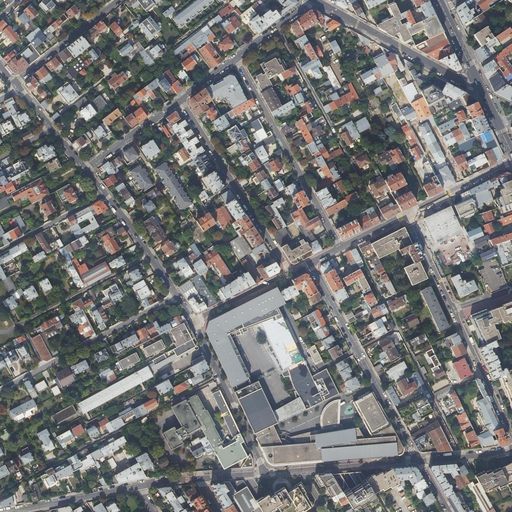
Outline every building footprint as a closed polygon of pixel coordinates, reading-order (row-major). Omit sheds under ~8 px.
[(42,2),(39,5),(44,10),(47,7),(49,10),(55,5),(51,0),(43,0),(42,2)] [(134,8),(140,4),(137,0),(136,0),(127,0),(126,1),(130,6),(131,5),(134,8)] [(146,12),(155,5),(155,4),(151,0),(136,0),(137,0),(140,4),(146,12)] [(214,0),(213,0),(194,0),(172,18),(180,28),(209,5),(208,5),(214,0)] [(275,10),(280,17),(298,4),(298,1),(296,0),(286,0),(282,4),(283,6),(285,4),(286,6),(285,7),(283,6),(282,7),(281,5),(275,10)] [(336,0),(334,1),(336,5),(343,9),(347,7),(343,0),(336,0)] [(365,17),(358,3),(355,5),(352,0),(349,0),(357,15),(359,14),(361,17),(363,18),(365,17)] [(385,0),(363,0),(368,9),(385,0)] [(475,6),(473,3),(471,0),(466,0),(456,7),(455,11),(462,26),(464,24),(479,14),(478,12),(472,16),(471,14),(472,14),(475,12),(473,8),(475,6)] [(481,13),(497,3),(501,0),(471,0),(473,3),(476,1),(478,5),(479,7),(476,9),(478,12),(479,14),(481,13)] [(435,14),(428,1),(419,5),(420,7),(417,9),(418,10),(419,10),(419,12),(422,11),(424,15),(421,17),(421,16),(415,19),(416,22),(414,22),(408,10),(400,14),(402,19),(405,17),(406,20),(406,21),(407,21),(407,22),(404,23),(406,28),(413,25),(418,22),(435,14)] [(256,2),(251,6),(257,14),(258,15),(262,13),(260,10),(256,5),(257,4),(256,2)] [(392,21),(378,28),(391,35),(411,46),(414,44),(410,37),(406,28),(404,23),(402,19),(400,14),(395,4),(389,8),(395,20),(392,22),(392,21)] [(24,11),(31,19),(37,13),(30,5),(24,11)] [(68,19),(68,20),(70,18),(71,18),(80,11),(74,5),(68,10),(66,12),(67,14),(65,16),(68,19)] [(171,6),(162,13),(166,18),(175,11),(171,6)] [(241,14),(239,16),(246,24),(249,22),(258,33),(267,27),(258,15),(253,18),(253,17),(257,14),(251,6),(241,14)] [(219,15),(172,51),(175,56),(185,48),(190,44),(191,43),(197,39),(199,37),(204,34),(209,29),(222,19),(221,17),(230,10),(227,7),(218,14),(219,15)] [(258,15),(267,27),(280,17),(275,10),(272,13),(269,9),(267,9),(264,11),(266,13),(263,15),(262,13),(258,15)] [(310,10),(296,20),(302,31),(318,22),(311,10),(310,10)] [(314,10),(311,10),(318,22),(320,26),(321,27),(326,24),(325,23),(319,12),(314,10)] [(26,24),(31,19),(24,11),(18,17),(24,25),(25,24),(26,25),(27,25),(26,24)] [(86,20),(89,17),(84,12),(81,15),(86,20)] [(328,17),(319,12),(325,23),(328,17)] [(488,23),(481,13),(479,14),(464,24),(465,27),(474,21),(479,29),(488,23)] [(53,31),(68,19),(65,16),(64,14),(62,16),(58,19),(54,22),(48,28),(53,34),(54,33),(53,31)] [(410,37),(414,44),(415,46),(421,43),(428,39),(443,32),(440,26),(435,14),(418,22),(413,25),(406,28),(410,37)] [(140,24),(144,20),(140,15),(136,19),(137,20),(140,24)] [(13,22),(7,16),(4,19),(10,25),(13,22)] [(149,20),(147,17),(144,20),(140,24),(138,25),(149,38),(159,31),(157,29),(160,27),(161,25),(161,24),(158,26),(155,23),(153,24),(151,22),(153,20),(151,18),(149,20)] [(328,17),(325,23),(326,24),(331,34),(333,33),(332,32),(335,30),(334,28),(340,24),(339,23),(328,17)] [(40,29),(43,32),(48,28),(54,22),(53,20),(51,18),(40,29)] [(228,19),(221,24),(228,33),(240,24),(235,18),(230,22),(228,20),(229,20),(228,19)] [(107,27),(102,20),(94,27),(100,34),(107,27)] [(137,25),(138,25),(140,24),(137,20),(132,24),(134,26),(125,33),(126,34),(130,31),(137,25)] [(302,31),(296,20),(291,25),(297,36),(298,38),(294,41),(298,49),(301,47),(309,43),(302,31)] [(115,22),(110,26),(118,37),(119,36),(119,35),(123,32),(115,22)] [(42,33),(43,32),(40,29),(35,23),(31,27),(35,31),(27,38),(31,43),(42,33)] [(15,31),(18,28),(15,25),(12,28),(10,25),(2,32),(1,33),(4,35),(5,35),(7,38),(15,31)] [(150,41),(137,25),(130,31),(138,41),(144,49),(156,40),(154,38),(150,41)] [(482,45),(485,44),(493,38),(486,26),(473,35),(481,46),(482,45)] [(100,34),(94,27),(88,31),(94,39),(100,35),(100,34)] [(499,68),(500,70),(505,78),(511,72),(511,66),(505,57),(511,51),(511,31),(509,27),(493,38),(485,44),(486,46),(488,49),(492,54),(495,52),(491,46),(495,44),(497,46),(499,44),(498,42),(509,35),(511,38),(511,45),(493,59),(494,62),(497,65),(499,68)] [(53,46),(59,41),(58,40),(56,38),(53,34),(48,28),(43,32),(48,38),(47,39),(53,46)] [(215,36),(209,29),(204,34),(208,40),(209,41),(215,36)] [(356,33),(349,29),(357,43),(361,41),(356,33)] [(7,38),(12,43),(20,37),(15,31),(7,38)] [(415,46),(416,49),(456,71),(461,68),(449,44),(443,32),(428,39),(421,43),(415,46)] [(31,43),(35,49),(46,38),(42,33),(31,43)] [(191,43),(195,49),(203,43),(205,45),(199,50),(212,68),(223,60),(209,41),(208,40),(204,34),(199,37),(197,39),(191,43)] [(219,44),(224,51),(228,48),(229,48),(230,49),(231,49),(232,48),(233,47),(233,46),(233,45),(233,44),(226,35),(222,37),(225,40),(219,44)] [(380,46),(360,35),(377,66),(382,75),(388,87),(393,97),(419,145),(424,156),(427,161),(433,172),(435,175),(442,189),(453,184),(451,181),(449,177),(440,159),(419,120),(411,104),(410,103),(407,97),(402,87),(394,71),(393,71),(380,46)] [(90,46),(82,36),(67,48),(73,54),(75,57),(75,58),(78,56),(78,55),(78,53),(85,48),(87,48),(90,46)] [(334,39),(329,42),(336,56),(342,53),(334,39)] [(144,49),(138,41),(132,46),(127,41),(117,49),(124,58),(126,57),(127,58),(128,57),(129,58),(128,59),(129,61),(138,54),(144,49)] [(29,65),(41,56),(35,49),(31,43),(21,52),(19,53),(21,55),(23,57),(29,65)] [(190,44),(185,48),(188,51),(182,55),(185,58),(184,59),(185,61),(182,64),(187,71),(196,63),(195,62),(199,59),(195,54),(191,56),(191,55),(189,53),(194,49),(195,49),(191,43),(190,44)] [(312,48),(309,43),(301,47),(301,48),(302,49),(304,48),(311,61),(317,58),(312,48)] [(146,51),(144,49),(138,54),(145,63),(153,57),(155,58),(159,55),(160,56),(164,53),(165,53),(167,52),(167,50),(163,45),(161,46),(159,44),(158,45),(157,44),(152,48),(151,47),(148,50),(148,49),(146,51)] [(474,51),(477,57),(486,51),(488,49),(486,46),(485,44),(482,45),(481,46),(474,51)] [(317,45),(312,48),(317,58),(319,62),(322,61),(321,59),(324,57),(317,45)] [(362,55),(368,52),(364,46),(359,50),(362,55)] [(388,51),(380,46),(393,71),(394,71),(397,69),(395,65),(396,64),(396,66),(397,65),(391,52),(388,53),(390,56),(388,57),(386,54),(388,51)] [(73,54),(67,48),(59,55),(64,61),(73,54)] [(87,66),(99,57),(96,54),(92,48),(88,51),(88,52),(92,57),(89,60),(88,59),(83,62),(87,66)] [(477,57),(480,63),(489,56),(492,54),(488,49),(486,51),(477,57)] [(4,59),(8,64),(16,56),(18,54),(15,50),(14,50),(4,59)] [(391,52),(397,65),(405,80),(408,79),(403,70),(404,70),(397,56),(397,55),(390,52),(391,52)] [(357,57),(355,53),(344,58),(347,62),(352,60),(357,57)] [(83,69),(87,66),(83,62),(78,55),(78,56),(75,58),(75,57),(74,58),(77,62),(66,70),(69,73),(72,78),(74,76),(75,75),(83,69)] [(19,73),(29,65),(23,57),(21,58),(19,59),(19,60),(18,61),(16,60),(18,59),(16,56),(8,64),(15,73),(19,73)] [(278,75),(287,70),(284,64),(283,64),(279,58),(276,60),(274,57),(263,63),(265,66),(262,68),(264,71),(255,76),(257,79),(253,81),(260,93),(271,87),(272,86),(269,80),(278,75)] [(60,64),(55,58),(46,65),(51,71),(60,64)] [(310,62),(301,67),(304,73),(307,71),(307,70),(310,68),(311,69),(314,68),(314,66),(317,64),(319,67),(320,67),(320,68),(322,67),(319,62),(317,58),(311,61),(310,62)] [(413,64),(402,58),(412,77),(413,80),(417,78),(417,77),(418,77),(418,76),(420,75),(419,73),(416,74),(414,69),(414,68),(412,64),(413,64)] [(482,67),(485,73),(494,67),(492,64),(490,62),(482,67)] [(328,64),(322,68),(331,83),(335,91),(341,87),(328,64)] [(485,73),(487,79),(497,73),(497,72),(495,70),(499,68),(497,65),(494,67),(485,73)] [(53,77),(44,66),(43,67),(34,74),(40,81),(43,79),(45,82),(47,82),(53,77)] [(377,66),(371,69),(376,78),(382,75),(377,66)] [(294,71),(292,67),(287,70),(278,75),(280,80),(281,81),(284,80),(295,73),(294,71)] [(376,78),(371,69),(366,72),(364,69),(356,73),(363,85),(376,78)] [(162,74),(165,77),(171,85),(176,81),(167,70),(162,74)] [(117,75),(114,72),(111,75),(113,77),(108,81),(114,89),(128,78),(122,71),(118,75),(117,75)] [(497,73),(487,79),(494,92),(494,93),(505,85),(497,73)] [(43,89),(32,76),(29,79),(25,81),(24,85),(30,92),(37,86),(37,87),(40,91),(43,89)] [(165,91),(171,86),(171,85),(165,77),(159,81),(157,78),(155,80),(159,85),(161,88),(162,87),(165,91)] [(418,97),(420,96),(421,95),(413,80),(412,77),(410,78),(409,80),(418,97)] [(413,80),(421,95),(422,98),(423,98),(428,107),(444,98),(443,96),(439,89),(417,77),(417,78),(413,80)] [(465,92),(437,77),(435,81),(439,89),(443,96),(445,94),(455,100),(458,98),(463,95),(465,92)] [(159,85),(155,80),(147,85),(156,97),(162,105),(167,102),(165,99),(164,100),(160,95),(158,96),(155,91),(154,92),(153,90),(159,85)] [(176,81),(171,85),(171,86),(177,94),(184,89),(177,80),(176,81)] [(218,83),(216,80),(208,86),(210,89),(218,83)] [(61,87),(57,90),(59,92),(68,104),(79,96),(67,82),(63,85),(61,87)] [(350,82),(347,84),(356,99),(359,98),(350,82)] [(380,87),(378,82),(373,85),(378,93),(382,90),(380,87)] [(505,85),(494,93),(510,100),(511,96),(511,83),(511,82),(509,84),(508,86),(506,85),(505,85)] [(286,84),(283,86),(287,94),(288,93),(289,96),(292,95),(292,94),(301,89),(300,87),(298,88),(296,84),(292,86),(291,84),(287,86),(286,84)] [(407,84),(402,87),(407,97),(410,103),(413,101),(412,99),(414,97),(407,84)] [(156,97),(147,85),(132,97),(140,107),(140,108),(144,105),(140,100),(142,98),(141,97),(146,93),(145,92),(147,91),(150,95),(149,95),(153,99),(156,97)] [(282,105),(271,87),(260,93),(271,112),(282,105)] [(330,103),(323,107),(326,113),(348,101),(349,103),(355,100),(350,92),(345,94),(341,87),(335,91),(339,98),(337,99),(330,103)] [(383,90),(384,93),(385,93),(388,99),(393,97),(388,87),(385,89),(383,90)] [(330,88),(323,92),(330,103),(337,99),(339,98),(335,91),(333,92),(330,88)] [(206,103),(211,100),(205,89),(191,99),(189,103),(198,116),(205,111),(210,108),(209,107),(207,108),(206,105),(205,106),(203,104),(204,103),(204,102),(204,101),(206,103)] [(289,96),(291,100),(294,106),(294,107),(299,105),(298,103),(305,99),(301,92),(293,96),(292,94),(292,95),(289,96)] [(474,98),(465,92),(463,95),(458,98),(459,100),(461,104),(456,107),(458,110),(476,102),(474,98)] [(231,110),(238,106),(231,93),(224,96),(229,106),(223,110),(218,103),(214,105),(221,116),(223,115),(225,114),(231,110)] [(88,102),(84,96),(74,104),(80,111),(79,111),(87,121),(107,105),(100,95),(90,102),(89,101),(88,102)] [(374,95),(369,97),(378,115),(383,112),(376,99),(376,98),(374,95)] [(421,98),(411,104),(419,120),(431,114),(428,107),(423,98),(422,98),(421,95),(420,96),(421,98)] [(376,99),(383,112),(390,109),(383,96),(376,99)] [(15,102),(12,97),(4,101),(5,103),(11,115),(18,112),(17,110),(18,109),(16,104),(14,105),(13,103),(15,102)] [(393,97),(388,99),(401,124),(404,125),(404,126),(401,127),(412,148),(410,149),(415,157),(416,160),(423,156),(422,154),(421,154),(417,146),(419,145),(393,97)] [(255,104),(252,98),(238,106),(231,110),(234,115),(235,116),(255,104)] [(447,104),(448,106),(459,100),(458,98),(455,100),(451,102),(450,102),(447,104)] [(39,104),(44,110),(48,106),(43,100),(39,104)] [(291,100),(282,105),(271,112),(274,117),(279,115),(281,115),(281,113),(284,112),(285,112),(286,112),(287,112),(288,112),(289,111),(289,110),(290,110),(290,109),(294,106),(291,100)] [(310,112),(314,110),(309,100),(304,103),(307,109),(298,113),(300,117),(309,113),(310,112)] [(451,112),(449,113),(451,117),(456,115),(458,120),(453,123),(455,126),(458,124),(461,123),(461,122),(466,119),(463,114),(465,113),(464,112),(463,112),(466,110),(468,113),(469,113),(471,119),(482,114),(476,102),(458,110),(452,113),(451,112)] [(11,115),(5,103),(2,104),(5,109),(6,113),(4,114),(3,113),(2,113),(5,119),(12,116),(11,115)] [(140,108),(140,107),(131,114),(137,121),(138,123),(147,116),(140,108)] [(214,110),(212,107),(211,107),(210,108),(205,111),(211,121),(218,117),(216,114),(216,113),(217,113),(217,112),(216,111),(215,110),(214,110)] [(117,108),(102,120),(104,122),(106,125),(121,114),(117,108)] [(234,115),(231,110),(225,114),(227,117),(225,118),(223,115),(221,116),(212,122),(214,125),(215,125),(219,132),(229,125),(226,121),(234,115)] [(21,113),(19,111),(18,112),(11,115),(12,116),(19,129),(19,130),(20,130),(21,130),(22,130),(22,129),(22,128),(22,126),(26,124),(25,123),(30,120),(26,111),(21,113)] [(175,111),(166,118),(169,123),(172,126),(175,124),(174,122),(180,119),(175,111)] [(312,116),(310,112),(309,113),(300,117),(301,119),(308,131),(313,129),(308,120),(309,118),(312,116)] [(249,113),(245,116),(249,121),(253,119),(252,118),(249,113)] [(137,121),(131,114),(125,119),(131,126),(137,121)] [(489,130),(482,114),(471,119),(467,120),(468,123),(470,122),(470,121),(475,130),(472,131),(475,136),(489,130)] [(264,120),(262,116),(251,123),(256,132),(262,128),(260,122),(264,120)] [(325,122),(323,118),(317,121),(318,123),(316,124),(317,126),(320,125),(325,122)] [(0,124),(0,131),(3,137),(5,136),(6,135),(6,134),(10,132),(10,131),(15,128),(10,119),(0,124)] [(122,121),(129,130),(132,128),(131,126),(125,119),(122,121)] [(301,119),(295,122),(306,140),(311,137),(308,131),(301,119)] [(353,124),(360,136),(364,144),(372,140),(366,129),(367,128),(362,119),(353,124)] [(180,133),(185,130),(183,127),(187,124),(185,120),(179,124),(179,125),(178,125),(176,123),(175,124),(172,126),(175,132),(178,131),(180,133)] [(340,126),(341,126),(342,130),(346,128),(347,130),(340,134),(347,146),(348,145),(349,145),(352,144),(352,143),(354,142),(352,139),(360,136),(353,124),(351,120),(340,126)] [(452,120),(438,127),(441,133),(455,126),(453,123),(452,120)] [(106,125),(104,122),(92,131),(98,139),(103,136),(104,137),(111,131),(106,125)] [(458,124),(460,128),(466,140),(470,138),(468,136),(469,135),(462,122),(461,123),(458,124)] [(172,126),(169,123),(167,125),(166,124),(162,128),(168,137),(172,134),(175,132),(172,126)] [(239,123),(226,130),(232,139),(234,138),(237,142),(243,138),(238,129),(241,127),(239,123)] [(287,126),(281,130),(283,134),(293,128),(291,124),(287,126)] [(320,125),(317,126),(313,129),(308,131),(311,137),(312,139),(323,132),(319,127),(321,126),(320,125)] [(262,128),(256,132),(259,138),(255,140),(257,143),(261,141),(272,134),(270,131),(265,133),(262,128)] [(451,132),(456,142),(461,153),(470,148),(466,140),(460,128),(451,132)] [(178,137),(181,141),(182,143),(187,140),(186,138),(187,137),(193,134),(190,129),(186,132),(185,130),(180,133),(181,135),(178,137)] [(466,140),(470,148),(478,144),(482,153),(497,146),(489,130),(475,136),(470,138),(466,140)] [(24,140),(32,136),(30,131),(22,135),(24,140)] [(88,131),(85,134),(89,140),(93,137),(88,131)] [(443,137),(447,146),(456,142),(451,132),(443,137)] [(85,134),(72,143),(77,150),(78,149),(79,151),(86,146),(86,145),(89,142),(89,143),(91,142),(89,140),(85,134)] [(272,134),(261,141),(263,145),(265,145),(275,140),(272,134)] [(243,138),(237,142),(226,149),(229,154),(238,148),(241,153),(248,148),(246,143),(249,141),(246,136),(243,138)] [(190,150),(195,147),(194,144),(198,142),(195,137),(190,141),(189,142),(187,140),(182,143),(183,145),(184,146),(186,149),(189,148),(190,150)] [(311,137),(306,140),(308,144),(306,145),(311,154),(313,154),(315,158),(320,155),(315,146),(313,142),(312,139),(311,137)] [(299,138),(289,144),(291,148),(301,142),(299,138)] [(140,148),(147,159),(160,151),(152,139),(140,148)] [(257,143),(252,146),(252,147),(258,157),(260,160),(262,164),(269,159),(267,156),(268,156),(262,145),(259,147),(257,143)] [(328,155),(322,144),(321,143),(315,146),(320,155),(324,162),(330,159),(342,153),(339,146),(331,150),(332,152),(328,155)] [(45,161),(56,155),(53,150),(54,150),(54,149),(52,145),(51,145),(48,146),(46,144),(41,147),(36,150),(36,152),(39,157),(42,155),(45,161)] [(184,161),(191,156),(189,154),(188,152),(186,149),(184,146),(183,145),(182,145),(184,148),(178,152),(184,161)] [(135,158),(137,157),(139,156),(132,146),(130,147),(129,148),(129,149),(128,151),(127,149),(123,152),(130,162),(134,160),(135,158)] [(191,156),(193,160),(194,160),(198,157),(196,155),(198,154),(198,155),(204,151),(201,146),(197,149),(195,147),(190,150),(192,153),(189,154),(191,156)] [(482,153),(482,154),(483,153),(487,161),(489,166),(501,160),(502,156),(497,146),(482,153)] [(392,149),(388,151),(388,152),(390,155),(394,162),(397,161),(398,162),(403,159),(397,148),(392,151),(392,149)] [(248,163),(255,159),(250,150),(241,156),(244,161),(245,160),(248,163)] [(370,162),(363,150),(353,156),(359,168),(362,166),(362,167),(367,164),(370,162)] [(388,152),(384,154),(382,155),(378,157),(380,161),(380,162),(382,166),(388,163),(389,165),(394,163),(394,162),(390,155),(388,152)] [(198,167),(208,160),(204,153),(198,157),(194,160),(198,167)] [(451,153),(440,159),(449,177),(460,171),(453,158),(451,153)] [(466,162),(468,166),(470,170),(487,161),(483,153),(482,154),(466,162)] [(458,156),(453,158),(460,171),(468,166),(466,162),(462,154),(458,157),(458,156)] [(123,159),(121,155),(118,157),(109,163),(113,169),(121,163),(120,161),(123,159)] [(320,155),(315,158),(320,167),(319,167),(319,168),(326,165),(324,162),(320,155)] [(239,157),(244,165),(248,163),(245,160),(244,161),(241,156),(239,157)] [(275,156),(269,159),(262,164),(264,167),(273,183),(278,179),(279,179),(274,170),(282,166),(277,158),(276,156),(275,156)] [(62,166),(57,157),(46,163),(50,172),(62,166)] [(260,160),(258,157),(255,159),(248,163),(253,171),(257,168),(260,166),(257,161),(260,160)] [(14,180),(25,174),(24,171),(28,169),(23,158),(18,161),(19,162),(13,165),(16,171),(14,172),(15,174),(9,177),(8,175),(0,179),(3,186),(11,182),(11,181),(12,181),(14,180)] [(336,169),(330,159),(324,162),(326,165),(330,172),(336,169)] [(200,175),(213,167),(208,160),(198,167),(196,168),(199,171),(198,172),(198,173),(198,175),(200,175)] [(433,172),(427,161),(422,163),(425,168),(426,167),(428,173),(431,172),(432,173),(433,172)] [(179,207),(181,211),(192,203),(192,201),(189,196),(187,195),(184,191),(184,189),(180,183),(178,183),(173,174),(173,172),(169,167),(167,166),(164,162),(153,169),(156,173),(158,172),(159,173),(158,174),(162,180),(163,179),(164,180),(162,182),(167,189),(169,187),(170,189),(168,191),(172,197),(175,197),(176,198),(174,200),(178,206),(179,205),(180,206),(179,207)] [(113,169),(109,163),(104,166),(109,174),(111,176),(112,175),(114,174),(116,173),(113,169)] [(151,184),(152,184),(148,177),(147,178),(146,177),(148,176),(143,168),(141,170),(141,169),(142,168),(139,165),(128,173),(130,176),(132,176),(134,180),(131,182),(138,194),(143,190),(144,191),(152,186),(151,184)] [(326,165),(319,168),(320,169),(321,169),(326,178),(312,186),(315,193),(326,186),(327,187),(330,186),(335,183),(330,172),(326,165)] [(341,179),(336,169),(330,172),(335,183),(341,179)] [(213,194),(225,186),(214,170),(203,178),(205,182),(206,181),(211,189),(211,190),(213,194)] [(266,178),(267,178),(262,171),(255,175),(260,182),(266,178)] [(488,180),(492,187),(499,184),(497,179),(499,178),(501,184),(511,179),(511,177),(510,172),(506,171),(488,180)] [(388,179),(384,181),(389,189),(390,192),(405,184),(399,173),(393,176),(392,174),(387,177),(388,179)] [(111,176),(104,180),(108,187),(117,182),(112,175),(111,176)] [(426,184),(423,186),(428,197),(442,189),(435,175),(431,177),(433,181),(434,181),(433,182),(432,182),(430,183),(430,182),(429,180),(428,181),(428,180),(425,182),(426,184)] [(451,181),(453,184),(460,180),(457,175),(455,176),(456,179),(451,181)] [(40,178),(0,198),(0,210),(9,205),(7,200),(12,197),(14,200),(28,193),(31,198),(30,199),(32,204),(34,203),(47,196),(49,195),(40,178)] [(272,186),(266,178),(260,182),(265,190),(272,186)] [(384,181),(383,178),(374,183),(373,182),(371,184),(370,185),(369,186),(375,197),(389,189),(384,181)] [(278,179),(273,183),(274,185),(278,192),(283,189),(278,179)] [(342,181),(341,179),(335,183),(340,192),(341,193),(346,190),(341,182),(342,181)] [(499,207),(511,202),(511,179),(501,184),(499,184),(492,187),(470,195),(468,190),(460,195),(463,202),(454,206),(459,216),(462,215),(462,216),(477,211),(476,208),(483,205),(482,203),(493,199),(496,209),(499,207)] [(488,180),(468,190),(470,195),(492,187),(488,180)] [(0,187),(0,192),(6,189),(8,193),(15,189),(13,186),(11,182),(3,186),(0,187)] [(134,201),(134,200),(123,183),(115,187),(118,191),(120,190),(126,200),(125,201),(127,205),(134,201)] [(293,183),(292,184),(286,187),(291,196),(298,192),(293,183)] [(340,192),(335,183),(330,186),(335,195),(340,192)] [(69,184),(56,191),(62,201),(67,198),(70,203),(78,198),(72,187),(71,187),(69,184)] [(276,193),(272,186),(265,190),(270,199),(278,194),(277,192),(276,193)] [(326,186),(315,193),(324,209),(336,202),(333,198),(331,199),(327,190),(328,189),(327,187),(326,186)] [(149,198),(155,194),(152,189),(146,194),(149,198)] [(236,221),(246,215),(229,189),(219,195),(231,213),(230,213),(230,214),(231,214),(236,221)] [(310,203),(303,190),(298,192),(291,196),(299,209),(301,208),(310,203)] [(347,193),(346,190),(341,193),(344,199),(346,203),(358,196),(355,191),(348,196),(347,194),(347,193)] [(197,195),(201,202),(206,199),(208,197),(204,191),(197,195)] [(400,211),(416,203),(410,192),(402,195),(403,197),(402,197),(401,196),(394,199),(396,203),(400,211)] [(360,200),(358,196),(346,203),(347,204),(349,208),(361,202),(360,200)] [(284,202),(281,197),(272,203),(273,204),(275,207),(284,202)] [(346,203),(344,199),(329,207),(325,210),(329,217),(332,216),(331,214),(347,204),(346,203)] [(155,208),(150,200),(143,204),(148,213),(155,208)] [(56,211),(50,201),(41,206),(47,215),(56,211)] [(85,235),(100,227),(94,217),(108,209),(103,202),(99,201),(73,215),(84,235),(85,235)] [(385,202),(378,206),(384,217),(386,218),(394,214),(390,207),(390,206),(388,206),(387,206),(385,202)] [(378,206),(385,202),(387,206),(388,206),(390,206),(390,207),(394,214),(400,211),(396,203),(393,205),(392,203),(391,203),(389,204),(389,205),(386,204),(385,202),(378,206)] [(511,202),(499,207),(501,213),(508,210),(510,210),(511,213),(510,212),(507,214),(505,215),(506,216),(507,216),(511,215),(511,214),(511,202)] [(34,203),(32,204),(21,210),(24,214),(37,207),(34,203)] [(278,213),(275,207),(273,204),(270,206),(269,205),(264,207),(270,216),(274,214),(275,215),(278,213)] [(232,223),(234,222),(223,206),(209,215),(215,223),(220,231),(232,223)] [(380,221),(372,206),(365,210),(373,224),(380,221)] [(465,230),(459,216),(455,218),(450,207),(436,213),(423,219),(435,243),(447,238),(455,234),(462,231),(465,230)] [(301,208),(299,209),(290,214),(295,221),(298,227),(308,221),(301,208)] [(373,224),(365,210),(362,212),(363,213),(359,215),(361,218),(359,219),(354,209),(350,211),(354,217),(361,230),(373,224)] [(493,219),(490,211),(482,214),(485,222),(493,219)] [(215,223),(209,215),(208,213),(202,216),(204,219),(203,219),(202,217),(196,221),(203,232),(215,223)] [(282,219),(278,213),(275,215),(274,215),(276,217),(274,218),(271,220),(277,229),(282,226),(283,228),(284,227),(286,226),(282,219)] [(295,221),(290,214),(282,219),(286,226),(295,221)] [(511,214),(511,215),(507,216),(506,216),(497,220),(498,223),(499,226),(511,221),(511,214)] [(0,227),(0,237),(4,246),(10,243),(6,239),(11,236),(13,241),(25,234),(22,228),(25,226),(19,215),(12,219),(16,227),(4,234),(0,227)] [(84,235),(73,215),(66,219),(77,239),(84,235)] [(246,231),(253,226),(246,215),(236,221),(234,222),(232,223),(235,227),(238,225),(238,223),(239,223),(243,229),(242,229),(241,229),(237,231),(240,235),(241,234),(246,231)] [(181,225),(184,228),(193,243),(198,239),(200,242),(207,237),(206,236),(203,232),(196,221),(193,216),(188,220),(190,222),(187,223),(185,220),(180,224),(181,225)] [(321,223),(317,216),(308,221),(298,227),(306,242),(307,242),(313,238),(309,230),(321,223)] [(150,232),(159,226),(152,217),(144,222),(150,232)] [(344,239),(361,230),(354,217),(352,218),(353,220),(336,229),(340,238),(344,239)] [(473,241),(487,235),(495,231),(493,225),(498,223),(497,220),(483,225),(467,232),(469,238),(472,237),(473,241)] [(166,236),(159,226),(150,232),(157,242),(166,236)] [(254,249),(263,243),(253,226),(246,231),(248,235),(247,236),(253,245),(254,245),(255,246),(253,247),(254,249)] [(112,238),(121,233),(125,231),(123,227),(115,231),(116,234),(115,234),(114,232),(111,227),(95,235),(100,244),(104,243),(112,238)] [(307,242),(306,242),(305,243),(302,239),(296,243),(298,246),(291,251),(287,244),(290,242),(289,239),(292,238),(284,227),(283,228),(272,233),(291,263),(295,264),(298,262),(296,258),(300,255),(303,260),(314,254),(308,245),(307,242)] [(399,250),(412,244),(404,227),(391,234),(398,249),(399,250)] [(511,239),(511,238),(511,232),(505,235),(505,234),(502,234),(503,236),(501,236),(497,238),(495,231),(487,235),(492,245),(488,246),(491,253),(481,257),(483,261),(497,256),(495,251),(492,245),(511,239)] [(43,232),(35,236),(44,250),(47,256),(64,246),(60,238),(48,245),(43,235),(44,235),(43,232)] [(238,259),(252,250),(241,234),(240,235),(227,243),(238,259)] [(398,249),(391,234),(370,244),(377,256),(378,259),(398,249)] [(85,235),(84,235),(77,239),(68,244),(67,245),(70,251),(70,252),(82,246),(81,244),(83,243),(84,245),(89,242),(85,235)] [(480,254),(481,257),(491,253),(488,246),(492,245),(487,235),(473,241),(474,243),(479,255),(480,254)] [(315,237),(313,238),(307,242),(308,245),(314,254),(322,250),(320,246),(318,243),(317,240),(315,237)] [(114,241),(112,238),(104,243),(106,247),(105,248),(107,252),(110,250),(112,254),(119,250),(114,241)] [(495,251),(511,245),(511,239),(492,245),(495,251)] [(370,244),(369,241),(365,242),(365,241),(357,245),(362,253),(364,252),(366,257),(371,254),(373,258),(377,256),(370,244)] [(473,255),(476,254),(472,244),(474,243),(473,241),(471,242),(470,241),(468,242),(467,242),(473,255)] [(15,261),(20,270),(23,269),(19,261),(20,261),(17,256),(19,255),(20,256),(23,253),(23,252),(28,250),(27,248),(24,242),(9,250),(10,251),(11,254),(15,261)] [(171,242),(161,248),(166,255),(170,256),(177,252),(177,251),(180,249),(181,247),(179,244),(177,244),(176,245),(174,242),(172,242),(171,243),(171,242)] [(419,261),(423,259),(415,242),(412,244),(399,250),(401,256),(406,253),(405,252),(408,251),(411,258),(410,259),(411,261),(412,260),(413,263),(419,261)] [(198,256),(201,254),(196,247),(194,243),(189,247),(193,253),(189,256),(185,251),(184,252),(187,256),(187,257),(190,261),(194,258),(198,256)] [(511,263),(511,245),(495,251),(497,256),(501,267),(511,263)] [(225,299),(242,290),(231,274),(229,271),(213,246),(201,254),(198,256),(200,259),(206,268),(211,264),(214,262),(221,273),(227,281),(232,278),(234,280),(223,287),(223,286),(218,289),(225,299)] [(363,262),(355,247),(350,250),(355,260),(357,265),(358,264),(363,262)] [(32,257),(35,262),(47,256),(44,250),(35,255),(32,257)] [(355,260),(350,250),(345,253),(347,256),(349,262),(352,267),(355,272),(342,278),(346,286),(354,281),(363,277),(357,265),(355,260)] [(0,257),(0,265),(3,264),(5,267),(15,261),(11,254),(10,251),(6,254),(4,255),(3,255),(1,256),(1,257),(0,257)] [(126,264),(122,256),(113,261),(112,260),(111,261),(111,262),(109,263),(112,268),(113,268),(114,268),(117,267),(118,268),(126,264)] [(191,263),(190,261),(187,257),(187,256),(183,259),(182,257),(173,263),(173,264),(175,268),(176,268),(177,267),(180,270),(187,265),(191,263)] [(380,262),(378,259),(377,256),(373,258),(369,260),(371,263),(373,262),(374,265),(380,262)] [(70,261),(79,276),(89,270),(85,264),(80,266),(76,258),(70,261)] [(261,265),(269,277),(278,272),(279,268),(273,258),(270,260),(272,264),(266,267),(265,265),(267,264),(266,262),(262,265),(261,264),(261,265)] [(198,273),(206,268),(200,259),(198,261),(197,260),(195,261),(196,262),(192,265),(194,267),(198,273)] [(333,293),(342,288),(343,287),(337,275),(340,273),(337,267),(338,266),(336,262),(334,263),(332,259),(321,265),(320,268),(327,282),(333,293)] [(245,268),(249,266),(245,260),(241,262),(245,268)] [(78,286),(83,284),(79,276),(70,261),(65,264),(67,268),(66,269),(68,273),(70,272),(73,278),(73,279),(77,286),(78,286)] [(83,284),(85,287),(112,273),(107,263),(106,261),(89,270),(79,276),(83,284)] [(412,285),(427,278),(419,261),(413,263),(409,265),(407,266),(404,268),(412,285)] [(218,275),(221,273),(214,262),(211,264),(218,275)] [(383,268),(380,262),(374,265),(376,268),(375,269),(370,271),(372,273),(383,268)] [(190,269),(194,267),(192,265),(191,263),(187,265),(180,270),(178,272),(180,275),(181,275),(183,274),(185,278),(193,273),(190,269)] [(264,279),(269,277),(261,265),(256,268),(264,279)] [(255,284),(259,282),(249,266),(245,268),(247,272),(255,284)] [(128,272),(133,283),(143,278),(137,267),(128,272)] [(380,276),(386,273),(385,273),(383,268),(372,273),(373,275),(378,272),(380,276)] [(242,290),(255,284),(247,272),(239,277),(235,272),(231,274),(242,290)] [(305,272),(292,279),(294,284),(297,290),(302,287),(302,286),(303,286),(303,288),(306,294),(301,297),(302,300),(309,297),(318,291),(313,282),(309,274),(305,272)] [(384,283),(389,280),(386,273),(380,276),(382,278),(380,279),(381,281),(377,283),(378,286),(384,283)] [(217,303),(198,274),(192,278),(193,280),(190,282),(197,293),(201,298),(207,308),(217,303)] [(458,274),(451,278),(459,296),(462,295),(462,296),(477,289),(473,280),(466,283),(464,280),(462,281),(458,274)] [(45,275),(31,282),(33,285),(39,282),(44,292),(52,288),(45,275)] [(6,278),(2,280),(9,294),(17,290),(9,277),(6,278)] [(150,277),(138,283),(147,298),(147,299),(148,298),(155,294),(152,290),(150,291),(147,285),(146,285),(145,283),(151,280),(150,277)] [(364,293),(370,290),(363,277),(354,281),(357,286),(358,285),(359,284),(360,286),(364,293)] [(198,312),(207,308),(201,298),(200,299),(201,301),(198,303),(193,296),(197,293),(190,282),(189,280),(178,287),(195,311),(198,312)] [(388,288),(392,286),(389,280),(384,283),(385,286),(387,289),(388,288)] [(142,301),(145,308),(147,307),(151,305),(148,301),(147,299),(147,298),(138,283),(133,286),(136,291),(138,295),(136,295),(138,299),(139,298),(141,302),(142,301)] [(222,300),(225,299),(218,289),(215,284),(213,286),(222,300)] [(297,290),(294,284),(291,286),(291,285),(287,287),(292,297),(299,294),(297,290)] [(38,295),(33,285),(25,289),(26,291),(30,298),(30,299),(38,295)] [(396,293),(392,286),(388,288),(390,292),(385,294),(386,298),(395,294),(396,293)] [(420,291),(438,331),(449,326),(430,286),(420,291)] [(280,292),(277,287),(276,287),(285,304),(285,303),(284,301),(280,292)] [(292,297),(287,287),(282,290),(283,290),(280,292),(284,301),(292,297)] [(114,292),(108,295),(112,302),(124,295),(120,288),(118,290),(117,290),(114,291),(114,292)] [(272,411),(277,423),(333,396),(339,394),(326,368),(311,376),(281,311),(280,312),(271,315),(269,311),(270,311),(271,311),(272,310),(273,310),(273,309),(274,309),(275,308),(276,308),(276,307),(277,306),(278,304),(278,302),(278,300),(277,299),(277,297),(272,288),(259,296),(257,297),(256,298),(256,299),(254,300),(254,302),(253,304),(252,306),(252,307),(241,312),(239,308),(236,310),(235,308),(221,315),(231,337),(235,336),(234,332),(235,332),(236,335),(240,334),(243,333),(243,332),(248,330),(247,328),(249,327),(258,323),(264,332),(269,329),(270,332),(266,334),(267,336),(271,344),(276,342),(277,344),(274,345),(278,356),(282,355),(283,357),(279,358),(281,366),(286,364),(287,367),(284,368),(285,369),(280,372),(281,373),(283,376),(289,375),(290,377),(290,380),(292,383),(293,387),(295,391),(294,392),(296,398),(272,411)] [(333,293),(338,302),(347,297),(342,288),(333,293)] [(17,290),(9,294),(11,297),(2,301),(5,307),(8,305),(10,310),(18,306),(15,300),(21,297),(21,296),(17,290)] [(88,292),(91,298),(94,303),(97,301),(90,290),(88,292)] [(377,303),(370,290),(364,293),(362,294),(366,302),(362,304),(362,306),(364,310),(366,309),(369,307),(370,307),(377,303)] [(320,295),(318,291),(309,297),(313,304),(322,299),(320,295)] [(108,295),(100,300),(103,305),(96,308),(104,322),(109,320),(103,310),(105,309),(105,308),(113,304),(112,302),(108,295)] [(408,301),(405,295),(397,298),(396,297),(393,299),(394,300),(391,301),(390,299),(386,302),(391,311),(405,303),(404,303),(408,301)] [(72,304),(76,312),(82,309),(85,308),(90,305),(94,303),(91,298),(82,303),(80,299),(72,304)] [(511,300),(510,301),(505,303),(502,304),(503,307),(487,313),(486,310),(469,316),(470,319),(469,320),(473,329),(474,328),(478,338),(479,337),(482,346),(493,341),(495,340),(499,339),(493,324),(502,321),(502,322),(507,320),(507,321),(511,319),(511,300)] [(102,330),(107,328),(104,322),(96,308),(94,303),(90,305),(93,309),(91,310),(91,311),(93,315),(99,325),(99,326),(101,330),(102,330)] [(384,317),(383,315),(378,305),(377,303),(370,307),(369,307),(370,310),(369,310),(374,318),(376,321),(384,317)] [(383,315),(388,312),(383,303),(378,305),(383,315)] [(280,312),(277,306),(276,307),(276,308),(275,308),(274,309),(273,309),(273,310),(272,310),(271,311),(270,311),(269,311),(271,315),(280,312)] [(76,312),(69,316),(72,323),(79,320),(82,325),(80,326),(78,331),(79,332),(79,334),(84,331),(87,337),(91,335),(93,337),(96,335),(82,309),(76,312)] [(322,317),(318,309),(311,313),(307,315),(311,323),(322,317)] [(295,319),(301,316),(299,311),(293,314),(295,319)] [(347,319),(349,323),(363,316),(362,314),(361,312),(354,315),(347,319)] [(40,325),(43,330),(57,322),(60,321),(66,318),(64,314),(64,313),(58,316),(57,316),(55,317),(40,325)] [(409,327),(419,322),(414,313),(404,318),(409,327)] [(248,374),(231,337),(221,315),(209,321),(205,331),(211,329),(212,330),(208,332),(207,332),(207,333),(207,334),(209,337),(208,337),(231,385),(234,383),(238,390),(239,393),(235,394),(254,434),(255,433),(272,425),(273,425),(277,423),(272,411),(266,399),(265,399),(260,387),(257,389),(254,382),(251,384),(247,375),(248,374)] [(172,328),(186,321),(183,316),(180,317),(179,316),(174,318),(175,319),(173,320),(172,318),(171,316),(167,319),(172,328)] [(368,325),(371,332),(383,326),(381,323),(386,320),(384,316),(384,317),(376,321),(368,325)] [(326,325),(322,317),(311,323),(315,331),(326,325)] [(169,330),(172,328),(167,319),(164,320),(163,321),(165,324),(160,327),(157,320),(153,322),(160,334),(169,330)] [(57,322),(43,330),(47,338),(59,332),(57,329),(62,326),(60,323),(61,323),(60,321),(57,322)] [(178,347),(193,339),(195,338),(189,325),(186,321),(172,328),(169,330),(177,346),(178,347)] [(157,336),(160,334),(153,322),(146,326),(146,327),(150,334),(155,331),(157,336)] [(258,323),(249,327),(279,374),(281,373),(280,372),(285,369),(284,368),(287,367),(286,364),(281,366),(279,358),(283,357),(282,355),(278,356),(274,345),(277,344),(276,342),(271,344),(267,336),(266,334),(270,332),(269,329),(264,332),(258,323)] [(326,325),(315,331),(319,339),(322,338),(323,340),(325,339),(328,337),(330,336),(327,330),(329,329),(326,325)] [(371,332),(375,339),(386,333),(383,326),(371,332)] [(147,339),(150,337),(149,335),(145,328),(136,332),(136,333),(138,336),(140,340),(146,337),(147,339)] [(43,330),(39,332),(40,334),(33,338),(32,336),(30,337),(43,361),(46,362),(54,358),(53,355),(55,354),(52,348),(47,338),(43,330)] [(176,346),(177,346),(169,330),(168,331),(170,335),(171,338),(174,342),(176,346)] [(457,332),(444,338),(445,341),(444,341),(447,346),(448,345),(449,348),(451,347),(462,342),(457,332)] [(413,346),(427,339),(424,333),(410,340),(413,346)] [(135,334),(128,337),(132,345),(136,343),(137,346),(142,344),(140,340),(138,336),(137,337),(135,334)] [(330,336),(328,337),(325,339),(323,340),(321,341),(325,349),(330,346),(328,343),(331,342),(335,340),(332,335),(330,336)] [(132,345),(128,337),(121,341),(125,349),(132,345)] [(384,351),(393,346),(389,338),(379,343),(383,352),(384,351)] [(194,348),(198,346),(197,344),(198,344),(197,342),(196,343),(193,339),(178,347),(173,349),(177,356),(194,348)] [(164,349),(163,348),(159,340),(144,348),(148,356),(149,357),(153,354),(152,352),(155,351),(158,349),(159,351),(164,349)] [(493,341),(482,346),(478,348),(493,380),(499,377),(508,373),(507,370),(506,367),(502,369),(502,370),(501,370),(500,370),(500,369),(499,367),(499,366),(498,364),(499,361),(501,360),(498,354),(496,355),(494,355),(492,352),(492,351),(491,349),(491,347),(493,347),(494,347),(497,346),(495,340),(493,341)] [(125,349),(121,341),(113,345),(117,353),(125,349)] [(462,355),(466,352),(462,342),(451,347),(456,357),(462,355)] [(24,345),(15,349),(21,359),(25,357),(25,356),(29,354),(24,345)] [(319,361),(322,360),(319,355),(314,345),(308,348),(309,352),(310,352),(311,352),(312,353),(313,353),(314,354),(315,354),(315,355),(316,355),(316,356),(317,356),(317,357),(317,358),(318,358),(318,359),(318,360),(319,361)] [(340,355),(342,354),(337,345),(328,350),(333,359),(338,356),(340,355)] [(399,357),(393,346),(384,351),(383,352),(378,354),(381,359),(386,356),(390,362),(399,357)] [(436,377),(445,373),(441,365),(440,365),(432,348),(426,352),(433,365),(437,363),(440,368),(433,372),(436,377)] [(94,355),(99,363),(109,357),(105,349),(94,355)] [(1,352),(8,365),(11,363),(11,364),(18,360),(13,350),(6,353),(5,352),(3,351),(1,352)] [(315,365),(319,362),(322,361),(322,360),(319,361),(318,360),(318,359),(318,358),(317,358),(317,357),(317,356),(316,356),(316,355),(315,355),(315,354),(314,354),(313,353),(312,353),(311,352),(310,352),(309,352),(315,365)] [(119,361),(123,369),(128,367),(127,365),(130,364),(133,362),(134,364),(138,362),(138,361),(134,353),(119,361)] [(154,359),(156,364),(167,359),(164,354),(154,359)] [(90,357),(94,365),(99,363),(94,355),(90,357)] [(467,365),(462,355),(456,357),(454,358),(455,361),(452,363),(452,364),(459,378),(460,379),(470,374),(471,374),(470,373),(467,367),(467,365)] [(70,367),(74,375),(89,367),(85,359),(75,364),(75,365),(70,367)] [(201,373),(209,368),(205,359),(190,367),(191,369),(190,369),(191,371),(192,370),(195,376),(201,373)] [(343,360),(335,364),(339,372),(349,366),(347,362),(346,362),(344,363),(343,360)] [(392,375),(396,382),(405,377),(404,376),(403,377),(400,372),(407,368),(403,361),(389,369),(389,370),(385,372),(388,377),(392,375)] [(99,374),(102,380),(114,373),(109,364),(107,365),(109,369),(99,374)] [(382,369),(382,368),(380,364),(373,367),(376,372),(382,369)] [(78,404),(83,413),(153,376),(148,366),(78,404)] [(349,366),(339,372),(343,379),(347,377),(349,380),(351,379),(352,378),(349,372),(351,372),(351,370),(349,366)] [(55,375),(62,387),(76,379),(74,375),(70,367),(55,375)] [(511,368),(507,370),(508,373),(499,377),(505,389),(506,389),(511,404),(511,403),(511,368)] [(429,402),(433,400),(431,397),(418,371),(410,375),(413,381),(409,383),(406,377),(405,377),(396,382),(403,396),(420,387),(424,396),(397,411),(406,427),(421,419),(433,412),(428,403),(429,402)] [(204,379),(201,373),(195,376),(187,380),(190,384),(193,382),(194,385),(204,379)] [(351,379),(349,380),(346,382),(351,391),(361,386),(356,376),(352,378),(351,379)] [(173,388),(168,379),(156,386),(160,395),(161,394),(165,392),(172,388),(173,388)] [(484,397),(490,407),(491,406),(479,380),(475,379),(474,379),(484,397)] [(33,387),(29,380),(24,382),(30,396),(33,394),(34,396),(37,394),(48,388),(45,381),(33,387)] [(188,388),(191,386),(190,384),(187,380),(174,387),(177,393),(178,394),(188,388)] [(265,399),(266,399),(258,380),(254,382),(257,389),(260,387),(265,399)] [(61,392),(57,385),(50,388),(54,396),(61,392)] [(394,405),(400,402),(391,385),(385,388),(394,405)] [(436,399),(453,390),(451,385),(433,394),(436,399)] [(241,436),(218,387),(211,391),(222,414),(222,413),(223,416),(232,436),(228,438),(229,442),(230,442),(241,436)] [(462,407),(454,390),(448,393),(458,412),(463,409),(462,407)] [(273,428),(272,425),(255,433),(257,437),(256,437),(266,459),(267,461),(269,462),(270,463),(272,464),(274,465),(275,465),(276,465),(324,461),(324,459),(329,458),(327,454),(337,453),(339,454),(340,455),(341,455),(342,456),(344,457),(345,457),(346,458),(348,458),(356,458),(374,457),(374,456),(398,455),(399,454),(400,454),(402,453),(403,451),(403,450),(403,448),(378,401),(372,391),(361,397),(362,399),(360,400),(359,399),(353,402),(372,436),(363,437),(358,427),(347,429),(346,437),(342,437),(342,432),(341,432),(341,431),(340,430),(339,430),(324,433),(324,434),(325,434),(325,435),(325,436),(326,436),(326,437),(326,438),(327,438),(327,439),(322,440),(321,440),(319,437),(317,437),(317,440),(294,442),(295,449),(293,449),(293,448),(293,447),(292,446),(292,445),(291,444),(290,443),(290,442),(288,441),(287,440),(286,439),(285,439),(283,438),(281,438),(279,438),(278,438),(277,438),(276,439),(275,439),(274,439),(274,440),(273,440),(272,438),(278,435),(274,428),(273,428)] [(241,447),(245,445),(244,441),(232,447),(230,442),(229,442),(222,446),(221,443),(222,443),(222,442),(214,426),(215,425),(208,412),(207,411),(206,412),(198,396),(196,396),(172,408),(182,427),(175,430),(166,435),(171,446),(181,441),(189,436),(194,446),(191,448),(196,457),(198,458),(206,453),(207,454),(208,454),(214,451),(221,464),(224,470),(235,469),(232,462),(246,455),(241,447)] [(501,428),(501,427),(493,411),(490,407),(484,397),(477,400),(479,404),(476,406),(479,411),(477,412),(481,421),(480,421),(482,426),(482,428),(483,430),(475,434),(479,442),(482,448),(496,445),(498,445),(496,439),(495,439),(493,434),(492,431),(501,428)] [(158,405),(154,398),(148,401),(149,403),(146,404),(149,409),(158,405)] [(32,399),(19,406),(22,413),(26,411),(36,406),(32,399)] [(433,412),(437,410),(433,401),(433,400),(429,402),(428,403),(433,412)] [(122,420),(134,414),(132,410),(132,409),(129,404),(128,401),(125,402),(128,408),(122,411),(122,412),(119,414),(120,415),(120,416),(122,420)] [(338,424),(338,401),(336,401),(334,402),(332,403),(330,404),(329,405),(327,406),(325,408),(324,410),(323,412),(322,414),(322,417),(321,419),(321,422),(321,424),(322,426),(322,428),(322,429),(338,425),(338,424)] [(136,418),(147,412),(143,405),(143,404),(134,409),(133,408),(132,409),(132,410),(134,414),(136,418)] [(72,405),(51,417),(55,424),(77,413),(72,405)] [(14,421),(24,417),(23,414),(22,413),(19,406),(9,411),(14,421)] [(493,411),(501,427),(493,410),(493,411)] [(430,425),(437,421),(433,412),(421,419),(423,422),(427,419),(430,425)] [(462,428),(470,424),(464,412),(457,416),(460,423),(462,428)] [(120,416),(120,415),(118,416),(118,417),(109,422),(114,430),(125,425),(122,420),(120,416)] [(109,422),(107,417),(98,422),(102,430),(107,428),(109,433),(114,430),(109,422)] [(419,428),(420,430),(410,435),(413,441),(428,433),(440,426),(437,421),(430,425),(427,419),(423,422),(417,425),(419,428)] [(152,427),(149,422),(137,429),(139,434),(152,427)] [(6,438),(10,436),(3,423),(0,424),(0,427),(1,429),(0,429),(0,436),(3,434),(6,438)] [(136,429),(133,423),(126,427),(120,431),(123,436),(136,429)] [(294,442),(317,440),(317,437),(319,437),(321,440),(322,440),(327,439),(327,438),(326,438),(326,437),(326,436),(325,436),(325,435),(325,434),(324,434),(324,433),(339,430),(344,429),(342,423),(338,424),(338,425),(322,429),(322,428),(289,437),(291,438),(292,439),(294,441),(294,442)] [(74,426),(71,427),(76,436),(84,431),(80,424),(75,427),(74,426)] [(92,427),(86,430),(91,438),(100,434),(96,427),(95,428),(93,424),(91,426),(92,427)] [(449,451),(452,450),(450,446),(440,426),(428,433),(428,434),(428,433),(437,452),(449,451)] [(501,427),(501,428),(492,431),(493,434),(495,439),(496,439),(498,445),(505,444),(505,443),(507,440),(501,427)] [(49,450),(55,447),(50,440),(48,435),(50,434),(46,428),(37,433),(40,439),(41,438),(44,444),(42,445),(44,451),(48,449),(49,450)] [(166,435),(175,430),(174,428),(162,434),(170,450),(182,444),(181,441),(171,446),(166,435)] [(69,430),(57,437),(56,437),(60,445),(64,442),(62,439),(71,434),(69,430)] [(471,446),(479,442),(475,434),(473,430),(466,434),(469,441),(471,446)] [(427,434),(428,434),(428,433),(413,441),(418,450),(424,447),(422,444),(425,443),(425,442),(426,442),(427,441),(427,440),(426,438),(429,437),(427,434)] [(126,441),(123,436),(120,438),(119,437),(114,440),(113,438),(103,444),(104,446),(99,449),(103,455),(104,457),(113,452),(113,451),(119,448),(118,446),(126,441)] [(244,441),(241,436),(230,442),(232,447),(244,441)] [(20,457),(24,464),(33,459),(27,447),(22,450),(24,454),(20,457)] [(134,456),(129,448),(123,451),(128,460),(134,456)] [(87,449),(80,452),(83,458),(79,460),(83,469),(84,468),(85,469),(86,469),(88,468),(88,467),(88,466),(90,465),(91,467),(95,465),(96,465),(90,454),(87,449)] [(99,449),(92,453),(90,454),(96,465),(97,468),(99,467),(100,466),(97,462),(96,462),(95,460),(103,455),(99,449)] [(65,454),(63,450),(57,453),(60,459),(66,456),(65,454)] [(138,463),(146,478),(150,477),(149,475),(150,475),(147,469),(154,465),(146,451),(135,457),(138,463)] [(79,460),(76,454),(67,459),(68,462),(70,465),(73,472),(79,468),(81,471),(84,470),(84,469),(83,469),(79,460)] [(156,457),(153,459),(159,469),(169,464),(166,457),(166,458),(164,454),(161,456),(160,455),(156,457)] [(16,457),(13,459),(17,468),(21,466),(16,457)] [(18,476),(21,475),(17,468),(13,459),(9,461),(9,460),(5,462),(10,473),(13,471),(14,472),(15,472),(18,476)] [(2,461),(0,461),(0,477),(9,473),(2,461)] [(65,464),(53,470),(55,473),(58,479),(67,475),(69,477),(73,474),(72,472),(73,472),(70,465),(68,462),(65,464)] [(437,481),(446,497),(453,493),(454,492),(451,487),(451,486),(451,485),(450,485),(443,474),(450,473),(459,489),(467,485),(460,473),(458,474),(456,471),(458,469),(457,467),(454,462),(449,463),(438,464),(430,464),(429,468),(437,481)] [(511,462),(500,468),(507,482),(507,483),(511,480),(511,462)] [(115,476),(119,483),(146,478),(138,463),(115,476)] [(467,485),(468,486),(473,483),(471,479),(469,475),(468,477),(467,478),(466,477),(467,476),(466,474),(469,473),(466,467),(465,468),(463,464),(457,467),(458,469),(460,473),(467,485)] [(414,466),(392,468),(399,480),(409,479),(412,484),(413,484),(423,478),(417,468),(414,466)] [(52,467),(47,470),(46,471),(47,473),(46,474),(44,474),(34,479),(36,483),(44,479),(55,473),(53,470),(52,467)] [(365,479),(374,493),(382,488),(383,490),(390,486),(391,488),(399,483),(399,484),(401,483),(400,482),(399,480),(392,468),(383,473),(382,471),(375,475),(374,474),(365,479)] [(475,477),(478,480),(483,489),(486,488),(487,489),(492,487),(493,489),(498,486),(499,487),(504,485),(504,484),(507,482),(500,468),(497,470),(496,469),(491,471),(490,469),(489,470),(485,472),(484,470),(478,473),(479,475),(475,477)] [(349,503),(350,505),(352,508),(358,504),(359,506),(362,504),(366,502),(370,507),(379,502),(374,493),(365,479),(361,471),(347,473),(349,475),(349,474),(357,486),(353,489),(350,491),(339,473),(331,474),(342,491),(349,503)] [(55,473),(44,479),(48,486),(56,482),(56,481),(58,480),(58,479),(55,473)] [(324,485),(332,497),(336,495),(342,491),(331,474),(330,473),(323,473),(315,474),(315,476),(321,487),(324,485)] [(111,478),(114,484),(119,483),(115,476),(111,478)] [(428,486),(423,478),(413,484),(418,492),(416,493),(419,499),(422,498),(426,495),(422,489),(428,486)] [(468,486),(479,506),(482,511),(484,511),(493,507),(491,504),(483,489),(478,480),(473,483),(468,486)] [(235,502),(241,511),(249,511),(259,506),(256,502),(246,486),(236,492),(229,481),(223,482),(228,490),(234,500),(235,502)] [(218,500),(224,508),(232,504),(235,502),(234,500),(231,502),(225,492),(228,490),(223,482),(212,482),(210,486),(218,500)] [(42,499),(36,483),(33,485),(34,488),(38,500),(42,499)] [(256,502),(259,506),(261,511),(267,511),(276,507),(275,506),(277,505),(280,510),(290,504),(289,502),(292,500),(299,511),(303,510),(304,511),(313,506),(305,493),(307,492),(301,483),(294,487),(294,488),(288,492),(285,487),(273,494),(271,492),(271,491),(270,491),(269,490),(268,490),(267,491),(266,491),(265,492),(265,493),(265,495),(265,496),(256,502)] [(63,488),(66,494),(71,493),(67,486),(63,488)] [(157,488),(162,496),(163,496),(173,490),(170,486),(162,487),(157,488)] [(193,487),(184,493),(189,500),(190,501),(199,496),(193,487)] [(163,496),(168,503),(170,502),(177,497),(173,490),(163,496)] [(182,490),(179,492),(181,495),(184,501),(185,502),(189,500),(184,493),(182,490)] [(348,504),(349,503),(342,491),(336,495),(339,499),(338,500),(341,505),(346,502),(348,504)] [(426,495),(422,498),(426,506),(436,500),(431,492),(426,495)] [(448,501),(450,505),(462,498),(459,495),(456,497),(453,493),(446,497),(448,501)] [(0,502),(0,507),(16,504),(14,495),(0,502)] [(177,497),(170,502),(176,511),(177,511),(183,509),(181,506),(182,505),(181,503),(184,501),(181,495),(177,497)] [(205,502),(201,495),(199,496),(190,501),(189,500),(185,502),(187,504),(190,502),(191,503),(189,504),(191,507),(194,505),(196,509),(191,511),(200,511),(207,508),(208,507),(205,502)] [(454,511),(465,505),(462,498),(450,505),(452,508),(454,511)] [(114,501),(106,506),(109,511),(115,511),(120,509),(114,501)] [(429,506),(432,510),(436,508),(439,506),(438,504),(436,501),(429,506)] [(104,511),(106,511),(101,502),(94,506),(97,511),(104,511)]
